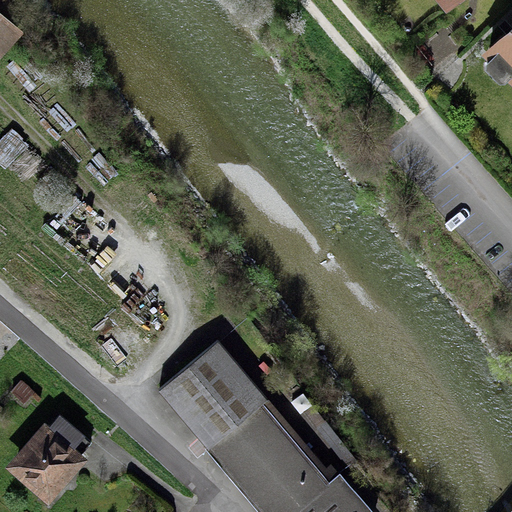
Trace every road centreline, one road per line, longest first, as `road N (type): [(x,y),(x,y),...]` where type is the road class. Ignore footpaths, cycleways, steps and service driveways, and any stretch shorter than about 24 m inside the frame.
road 1 (track): [(122,417),(160,362),(173,310),(147,258),(40,134),(0,101)]
road 2 (residential): [(0,312),(227,501)]
road 3 (track): [(303,0),(396,106),(436,123)]
